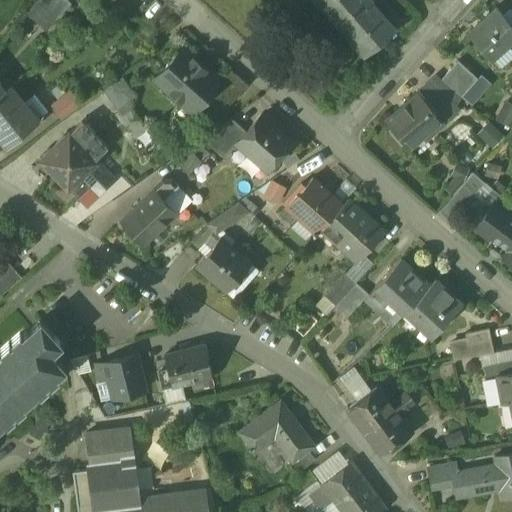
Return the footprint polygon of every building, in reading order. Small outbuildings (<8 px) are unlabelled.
[(72,3),(69,0),(39,0),(38,1),(57,19),(72,3)] [(317,0),(365,55),(395,29),(371,2),(373,0),(317,0)] [(511,25),(497,9),(470,32),(493,58),(511,41),(511,25)] [(201,63),(184,48),(156,78),(186,105),(195,96),(201,101),(217,83),(198,66),(201,63)] [(478,78),(458,60),(442,78),(462,96),(478,78)] [(136,96),(123,76),(104,90),(117,109),(128,102),(136,96)] [(233,98),(217,83),(201,101),(213,112),(233,98)] [(5,90),(0,93),(0,135),(7,144),(38,119),(38,118),(24,102),(10,85),(4,89),(5,90)] [(49,102),(57,116),(80,101),(71,87),(49,102)] [(48,110),(35,93),(24,102),(38,118),(48,110)] [(431,107),(419,93),(387,121),(410,147),(422,136),(425,140),(445,122),(441,118),(431,107)] [(443,96),(431,107),(441,118),(453,107),(443,96)] [(148,128),(128,102),(117,109),(122,115),(119,116),(136,138),(148,128)] [(291,141),(261,114),(247,131),(237,141),(238,142),(267,168),(291,141)] [(232,118),(203,138),(225,158),(238,142),(237,141),(247,131),(232,118)] [(70,131),(40,159),(68,188),(70,187),(87,204),(106,186),(93,172),(91,174),(87,170),(98,160),(95,158),(108,146),(83,119),(70,131)] [(507,136),(495,126),(487,135),(499,145),(507,136)] [(194,152),(179,165),(188,174),(202,160),(194,152)] [(474,174),(451,199),(461,208),(484,181),(474,174)] [(343,203),(314,177),(300,192),(299,191),(287,205),(317,232),(322,227),(343,203)] [(163,180),(121,220),(144,244),(178,213),(164,199),(178,186),(179,185),(178,184),(177,185),(172,180),(163,180)] [(191,201),(178,186),(164,199),(178,213),(191,201)] [(384,231),(349,197),(343,203),(322,227),(357,260),(384,231)] [(239,201),(207,223),(216,233),(250,211),(239,201)] [(511,216),(493,202),(476,225),(505,247),(500,253),(511,262),(511,216)] [(251,262),(221,236),(196,264),(227,290),(251,262)] [(7,258),(0,264),(0,292),(2,294),(23,276),(7,258)] [(430,284),(401,258),(376,286),(370,293),(371,294),(379,285),(388,294),(387,296),(404,312),(406,311),(430,284)] [(346,271),(325,294),(337,305),(354,285),(357,282),(346,271)] [(430,284),(406,311),(432,335),(462,302),(435,278),(430,284)] [(354,285),(337,305),(349,317),(367,297),(354,285)] [(0,511),(0,425),(5,421),(7,423),(14,416),(13,414),(16,411),(18,413),(25,406),(24,404),(38,391),(40,393),(48,386),(46,384),(49,381),(51,383),(59,377),(57,375),(66,367),(52,351),(62,342),(41,318),(22,335),(21,333),(13,340),(15,342),(11,345),(10,343),(2,350),(4,352),(0,355),(0,511)] [(489,327),(466,332),(467,339),(451,342),(455,359),(494,351),(489,327)] [(152,337),(133,342),(136,355),(139,365),(158,360),(152,337)] [(205,344),(166,353),(173,384),(212,375),(205,344)] [(145,390),(139,365),(136,355),(97,364),(101,379),(109,377),(114,397),(145,390)] [(511,359),(484,365),(487,378),(498,375),(498,374),(511,371),(511,359)] [(341,377),(353,392),(366,381),(354,367),(341,377)] [(511,371),(498,374),(498,375),(504,401),(511,400),(511,399),(511,371)] [(378,385),(349,407),(366,430),(395,408),(391,402),(378,385)] [(439,411),(421,387),(411,396),(415,401),(428,419),(439,411)] [(407,391),(391,402),(395,408),(411,396),(407,391)] [(411,396),(395,408),(399,413),(415,401),(411,396)] [(281,399),(240,430),(255,451),(275,436),(293,460),(309,448),(315,444),(281,399)] [(395,408),(366,430),(382,452),(412,430),(399,413),(395,408)] [(208,511),(205,487),(129,497),(128,488),(125,465),(135,463),(131,426),(87,431),(92,467),(89,467),(94,503),(96,503),(97,511),(208,511)] [(309,448),(293,460),(290,462),(297,472),(316,458),(309,448)] [(511,451),(497,455),(498,464),(454,473),(453,473),(453,476),(456,495),(502,486),(504,497),(511,495),(511,451)] [(352,459),(339,469),(336,466),(331,469),(334,473),(321,483),(322,483),(310,493),(321,509),(334,499),(343,511),(378,511),(387,506),(352,459)] [(452,464),(429,467),(431,480),(453,476),(453,473),(454,473),(452,464)] [(311,470),(288,485),(295,495),(318,479),(311,470)]
